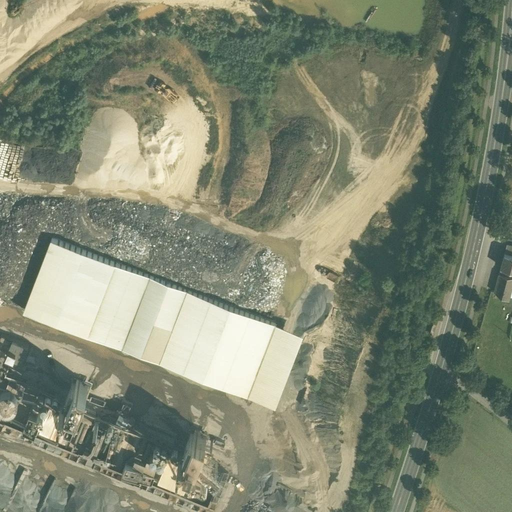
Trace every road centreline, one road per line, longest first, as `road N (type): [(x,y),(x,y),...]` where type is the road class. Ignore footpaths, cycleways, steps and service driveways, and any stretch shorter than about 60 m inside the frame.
road 1 (primary): [(439,372),(479,220),(511,20)]
road 2 (primary): [(396,511),(439,372)]
